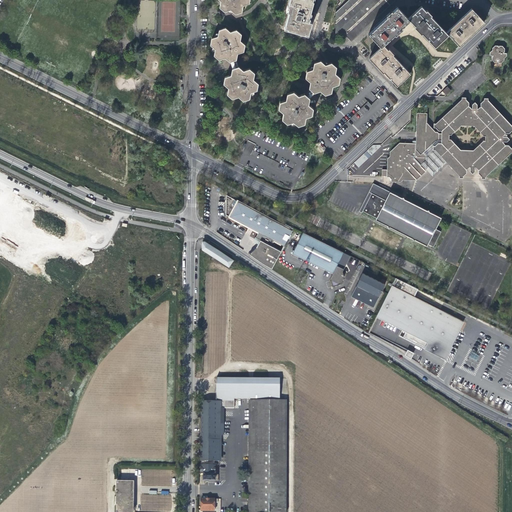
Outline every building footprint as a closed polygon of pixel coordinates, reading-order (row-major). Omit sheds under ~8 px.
[(249,4),(249,0),(219,0),(221,1),(220,5),(219,8),(225,12),(231,10),(235,14),(242,12),(243,6),(249,4)] [(310,13),(313,0),(289,0),(287,6),(290,6),(285,27),(288,27),(288,29),(305,33),(305,32),(308,33),(312,21),(308,20),(310,13)] [(340,37),(343,34),(344,34),(350,40),(353,37),(360,31),(367,24),(377,14),(383,8),(392,0),(348,0),(335,13),(336,14),(335,22),(334,23),(335,25),(335,33),(337,33),(340,37)] [(425,35),(439,23),(432,16),(433,15),(429,11),(428,10),(427,11),(423,6),(409,18),(411,20),(416,25),(415,27),(422,34),(423,33),(425,35)] [(409,18),(399,7),(394,11),(393,10),(390,13),(388,15),(389,16),(384,21),(396,34),(397,35),(404,28),(404,27),(411,20),(409,18)] [(396,34),(384,21),(376,28),(370,34),(382,47),(384,45),(396,34)] [(436,47),(449,34),(447,32),(441,26),(439,23),(425,35),(436,47)] [(244,51),(245,45),(240,41),(241,34),(236,30),(230,32),(225,28),(219,30),(218,36),(212,38),(210,45),(215,49),(214,55),(219,60),(225,58),(230,62),(236,60),(238,53),(244,51)] [(496,44),(494,46),(493,48),(491,51),(491,53),(494,54),(493,55),(493,57),(493,58),(495,61),(497,61),(498,60),(499,61),(502,62),(504,59),(505,57),(507,55),(507,52),(504,52),(504,51),(505,51),(505,47),(503,45),(500,45),(500,46),(499,46),(499,45),(496,44)] [(388,50),(384,45),(382,47),(369,58),(373,61),(383,73),(384,72),(397,59),(393,55),(394,54),(389,49),(388,50)] [(406,69),(397,59),(384,72),(391,79),(397,86),(410,73),(406,69)] [(238,63),(236,60),(230,62),(231,66),(232,69),(239,66),(238,63)] [(339,84),(340,78),(335,74),(336,67),(331,63),(325,65),(320,61),(314,63),(313,69),(307,71),(305,78),(310,82),(309,88),(314,93),(320,91),(325,95),(331,93),(333,86),(339,84)] [(257,90),(258,83),(253,79),(255,73),(249,68),(243,71),(239,66),(232,69),(231,75),(225,77),(224,84),(229,88),(227,94),(232,98),(238,96),(243,101),(250,98),(251,92),(257,90)] [(447,86),(442,91),(446,95),(451,90),(447,86)] [(314,93),(309,88),(304,94),(310,98),(314,93)] [(312,115),(313,108),(308,104),(310,98),(304,94),(298,96),(294,91),(287,94),(286,100),(280,102),(279,109),(284,113),(282,119),(287,124),(293,121),(298,126),(305,123),(306,117),(312,115)] [(400,141),(391,150),(390,154),(387,156),(387,170),(383,170),(382,175),(387,175),(389,175),(391,178),(391,180),(401,180),(402,179),(415,180),(425,171),(425,169),(425,155),(422,151),(432,141),(436,141),(438,140),(441,140),(448,138),(448,134),(450,134),(461,124),(473,124),(483,135),(485,135),(503,133),(509,133),(511,129),(511,125),(488,99),(488,97),(484,97),(484,99),(481,102),(480,108),(477,108),(477,104),(475,102),(474,102),(474,103),(473,103),(473,102),(472,103),(471,107),(468,107),(468,102),(465,98),(465,96),(462,96),(462,97),(435,123),(433,123),(433,126),(435,127),(438,130),(441,130),(441,133),(438,133),(437,131),(433,131),(427,122),(427,112),(420,112),(419,135),(418,142),(400,141)] [(448,138),(441,140),(441,143),(436,143),(434,146),(432,146),(432,149),(434,149),(447,163),(459,176),(459,178),(462,178),(462,176),(465,172),(466,167),(469,167),(469,171),(471,173),(472,173),(472,172),(473,172),(473,173),(474,171),(474,167),(478,167),(478,173),(481,177),(481,178),(485,179),(485,177),(511,152),(511,151),(511,148),(511,149),(509,145),(502,145),(503,142),(507,142),(508,140),(507,140),(507,139),(508,139),(508,138),(507,137),(503,137),(503,133),(485,135),(485,139),(483,139),(473,149),(461,149),(451,138),(448,138)] [(432,176),(447,163),(434,149),(432,149),(432,146),(434,146),(436,143),(441,143),(441,140),(438,140),(436,141),(432,141),(422,151),(425,155),(425,169),(432,176)] [(359,167),(382,146),(379,145),(373,145),(354,163),(359,167)] [(0,184),(0,219),(6,223),(16,203),(18,205),(23,196),(0,184)] [(370,195),(367,201),(369,202),(366,207),(364,206),(361,212),(375,219),(374,221),(426,247),(427,245),(433,248),(441,230),(436,227),(440,219),(388,193),(384,201),(370,195)] [(258,233),(268,238),(276,222),(226,196),(225,215),(258,233)] [(83,226),(57,214),(44,242),(65,252),(75,232),(79,234),(83,226)] [(291,231),(276,222),(268,238),(275,242),(283,246),(291,231)] [(16,223),(0,250),(20,262),(37,235),(16,223)] [(268,238),(258,233),(254,240),(259,242),(256,248),(248,253),(271,269),(280,251),(272,247),(275,242),(268,238)] [(323,269),(334,248),(302,233),(292,254),(323,269)] [(204,242),(202,242),(202,246),(202,250),(229,267),(233,261),(204,242)] [(334,248),(323,269),(331,273),(329,278),(332,286),(339,283),(342,276),(341,271),(342,269),(335,265),(342,252),(334,248)] [(74,254),(54,279),(74,295),(94,270),(74,254)] [(361,273),(349,296),(372,307),(383,284),(361,273)] [(447,357),(463,321),(440,309),(444,302),(396,278),(392,285),(377,317),(402,329),(399,336),(446,359),(447,357)] [(25,306),(7,328),(14,334),(30,346),(48,324),(25,306)] [(90,342),(96,346),(111,326),(105,322),(90,342)] [(14,334),(3,347),(21,360),(30,346),(14,334)] [(3,347),(0,344),(0,378),(4,382),(21,360),(3,347)] [(407,350),(405,356),(412,358),(414,353),(407,350)] [(222,400),(234,400),(234,399),(239,399),(239,397),(279,397),(279,379),(216,378),(216,388),(216,400),(222,400)] [(235,409),(235,400),(234,400),(222,400),(222,401),(201,401),(201,437),(201,475),(202,475),(203,475),(203,481),(214,481),(215,462),(219,462),(219,436),(224,436),(224,412),(219,412),(219,409),(235,409)] [(248,401),(248,466),(247,511),(285,511),(286,401),(248,401)] [(116,511),(132,511),(133,482),(117,482),(116,511)] [(201,511),(214,511),(214,507),(214,500),(201,500),(201,510),(201,511)]
